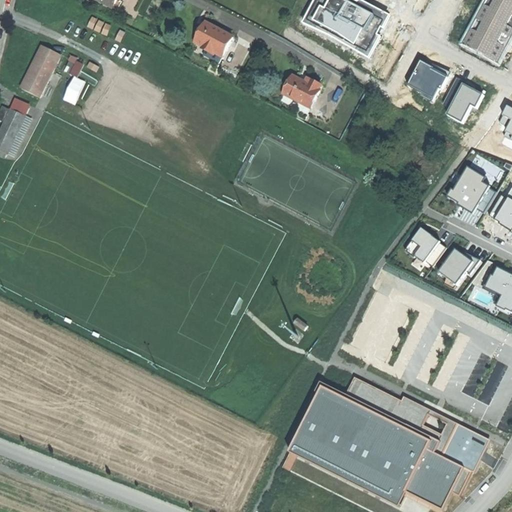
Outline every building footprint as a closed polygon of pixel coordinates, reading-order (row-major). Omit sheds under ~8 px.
[(98,0),(114,8),(117,0),(98,0)] [(122,2),(118,0),(117,0),(114,8),(118,10),(122,2)] [(313,0),(303,20),(366,53),(387,12),(363,0),(313,0)] [(511,0),(480,0),(458,44),(497,65),(511,36),(511,0)] [(205,27),(197,43),(224,57),(234,38),(221,31),(209,25),(207,28),(205,27)] [(22,89),(40,98),(62,56),(43,46),(22,89)] [(65,72),(71,75),(77,64),(71,61),(65,72)] [(433,67),(422,62),(409,86),(425,94),(423,97),(433,102),(440,89),(443,91),(452,73),(435,65),(433,67)] [(78,105),(88,81),(76,76),(66,100),(78,105)] [(285,95),(311,109),(321,91),(320,91),(322,87),(317,84),(312,82),(310,86),(305,83),(294,78),(285,95)] [(486,92),(459,79),(445,106),(452,109),(449,115),(464,122),(473,105),(478,108),(486,92)] [(308,115),(311,109),(285,95),(282,101),(308,115)] [(12,110),(25,116),(9,154),(16,158),(32,120),(26,117),(31,105),(15,98),(10,110),(12,110)] [(511,103),(507,101),(496,121),(505,125),(500,134),(511,140),(511,103)] [(0,111),(0,120),(3,122),(9,109),(2,106),(0,111)] [(25,116),(12,110),(1,134),(0,136),(0,150),(9,154),(25,116)] [(0,156),(6,160),(9,154),(0,150),(0,156)] [(486,177),(469,167),(455,190),(453,189),(448,196),(460,203),(459,204),(474,213),(477,208),(484,212),(496,191),(490,188),(491,186),(484,182),(486,177)] [(502,192),(488,215),(500,221),(498,223),(511,230),(511,187),(507,195),(502,192)] [(441,242),(421,227),(412,240),(419,246),(413,254),(424,263),(426,260),(433,266),(446,249),(439,244),(441,242)] [(449,263),(442,272),(460,286),(472,270),(475,271),(483,261),(456,248),(446,261),(449,263)] [(511,275),(501,270),(498,276),(496,276),(493,282),(489,281),(485,288),(500,295),(497,303),(511,310),(511,275)] [(295,323),(305,331),(308,327),(298,318),(295,323)] [(293,455),(404,510),(411,495),(444,511),(448,511),(457,496),(464,499),(477,473),(448,459),(464,426),(410,399),(406,402),(358,379),(350,396),(325,383),(318,396),(322,398),(293,455)] [(290,456),(286,468),(293,470),(297,459),(290,456)]
